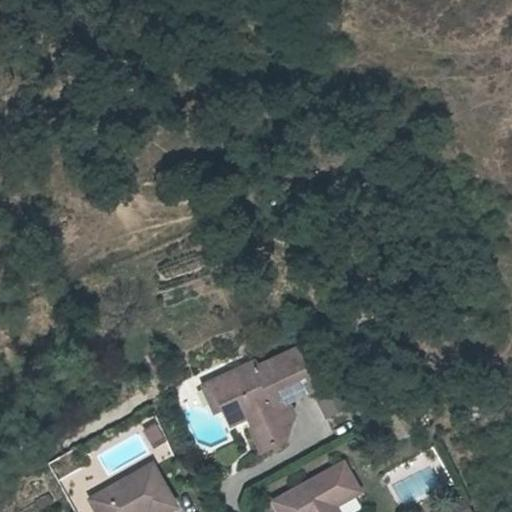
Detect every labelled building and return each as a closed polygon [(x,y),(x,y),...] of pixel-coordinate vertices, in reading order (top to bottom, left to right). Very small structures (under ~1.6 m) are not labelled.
[(232,404),(238,419),(246,435),(266,426),(269,433),(267,440),(277,463),(301,453),(303,446),(299,437),(308,432),(309,429),(303,414),(332,402),(315,361),(274,378),(275,381),(266,385),(230,400),(232,404)] [(227,424),(238,419),(232,404),(230,400),(266,385),(275,381),(274,378),(271,371),(215,395),(227,424)] [(140,430),(150,446),(162,439),(153,423),(140,430)] [(357,469),(332,483),(347,511),(348,511),(373,499),(357,469)] [(185,511),(165,473),(102,507),(104,511),(185,511)] [(289,511),(347,511),(332,483),(287,507),(289,511)] [(48,508),(50,511),(59,511),(64,509),(60,502),(48,508)]
